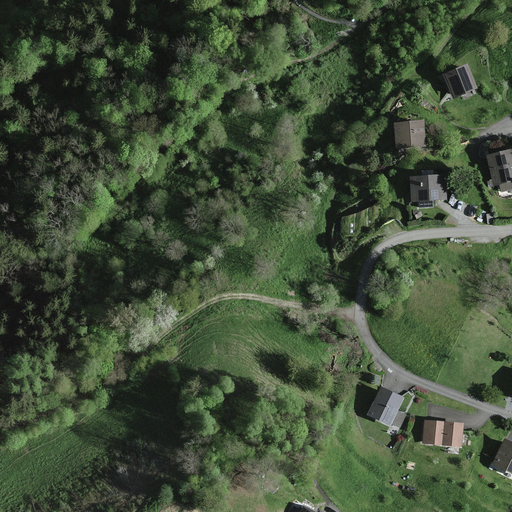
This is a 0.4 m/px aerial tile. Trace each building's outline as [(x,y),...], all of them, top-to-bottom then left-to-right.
[(464,64),(441,75),(451,98),(474,88),(464,64)] [(421,120),(391,123),(394,148),(424,146),(421,120)] [(511,160),(509,150),(485,157),(494,188),(511,182),(511,160)] [(444,175),(407,177),(408,203),(446,201),(444,175)] [(403,398),(379,388),(366,417),(389,427),(403,398)] [(461,425),(421,422),(420,445),(460,448),(461,425)] [(511,444),(502,440),(491,464),(511,473),(511,444)]
